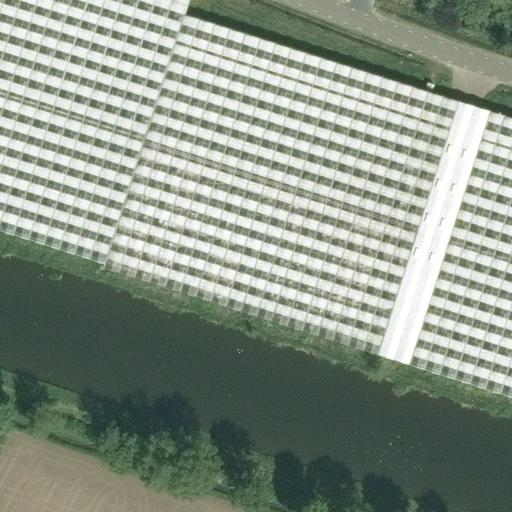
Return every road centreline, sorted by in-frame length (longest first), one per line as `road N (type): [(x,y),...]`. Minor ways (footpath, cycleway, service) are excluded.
road 1 (track): [(412,511),(0,382)]
road 2 (unclassified): [(511,75),(302,0)]
